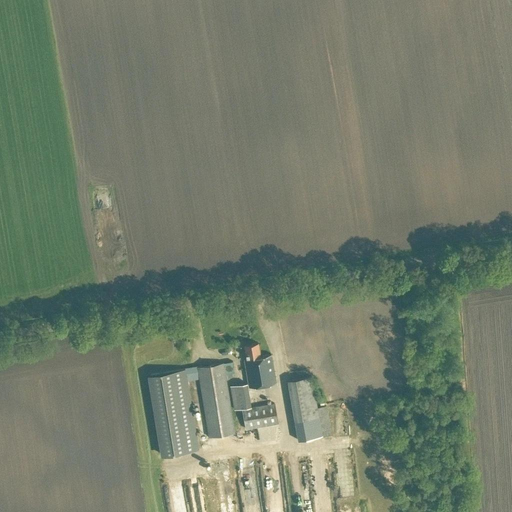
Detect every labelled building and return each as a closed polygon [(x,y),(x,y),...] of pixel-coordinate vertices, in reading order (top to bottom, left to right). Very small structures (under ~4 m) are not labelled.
[(247,358),(245,358),(249,386),(276,381),(271,353),(260,355),(258,342),(244,344),(247,358)] [(224,374),(234,372),(232,361),(197,366),(199,377),(209,436),(234,432),(224,374)] [(197,366),(149,373),(162,454),(196,448),(184,379),(199,377),(197,366)] [(287,380),(298,435),(322,431),(312,376),(287,380)] [(231,385),(234,408),(252,406),(248,382),(231,385)] [(243,409),(246,429),(279,423),(275,403),(243,409)] [(393,431),(392,423),(381,424),(382,432),(393,431)] [(318,511),(333,511),(332,499),(318,501),(318,511)]
